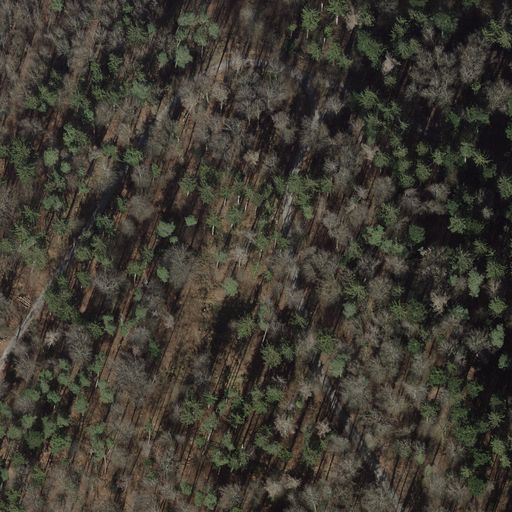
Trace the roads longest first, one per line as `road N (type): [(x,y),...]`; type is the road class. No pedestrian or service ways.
road 1 (track): [(0,369),(110,190),(190,83),(214,67),(259,62),(364,98)]
road 2 (track): [(310,76),(317,120),(289,194),(302,316),(318,366),(401,511)]
road 3 (track): [(511,188),(364,98)]
